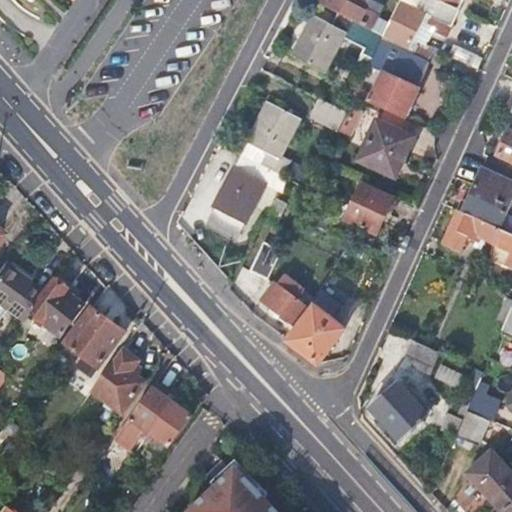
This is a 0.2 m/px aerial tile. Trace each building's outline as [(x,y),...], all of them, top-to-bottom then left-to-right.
[(10,0),(39,20),(53,0),(10,0)] [(320,0),(319,3),(337,12),(370,29),(376,16),(357,7),(361,0),(320,0)] [(451,23),(458,9),(437,0),(416,0),(413,6),(399,0),(398,0),(387,23),(413,35),(425,11),(451,23)] [(437,0),(458,9),(461,0),(437,0)] [(370,60),(380,38),(381,35),(370,29),(337,12),(330,24),(312,15),(291,56),(323,72),(342,37),(361,47),(359,54),(370,60)] [(408,46),(413,35),(387,23),(382,33),(408,46)] [(354,93),(404,117),(431,61),(411,52),(380,38),(370,60),(354,93)] [(345,112),(317,98),(308,117),(337,131),(345,112)] [(266,103),(240,155),(283,177),(290,161),(280,156),(299,120),(266,103)] [(377,118),(359,159),(396,176),(414,136),(377,118)] [(511,124),(498,155),(511,160),(511,124)] [(283,177),(240,155),(213,207),(214,210),(206,225),(237,241),(265,185),(281,193),(287,179),(283,177)] [(511,166),(487,155),(464,211),(498,227),(511,196),(511,166)] [(392,197),(361,183),(344,216),(376,231),(392,197)] [(304,201),(298,215),(317,224),(322,210),(304,201)] [(464,211),(459,209),(443,244),(461,252),(467,237),(479,241),(482,237),(496,243),(490,258),(511,267),(511,265),(511,233),(498,227),(464,211)] [(250,270),(267,280),(268,278),(276,261),(281,250),(263,242),(250,270)] [(5,262),(0,269),(0,303),(8,309),(21,320),(26,313),(44,290),(5,262)] [(262,299),(294,324),(306,308),(295,299),(302,289),(282,274),(275,282),(262,299)] [(54,277),(44,290),(26,313),(59,337),(83,304),(67,293),(70,288),(68,286),(69,284),(57,276),(54,277)] [(298,326),(287,339),(317,362),(319,361),(344,328),(333,320),(343,306),(320,287),(313,298),(314,307),(310,311),(298,326)] [(511,306),(511,305),(511,300),(503,297),(496,315),(506,319),(511,306)] [(506,319),(502,329),(511,333),(511,306),(506,319)] [(124,331),(91,308),(64,344),(83,359),(78,366),(91,375),(124,331)] [(310,311),(306,308),(294,324),(298,326),(310,311)] [(442,352),(412,338),(405,355),(434,369),(442,352)] [(135,364),(118,351),(90,390),(120,413),(142,383),(129,373),(135,364)] [(69,361),(57,353),(46,369),(57,377),(69,361)] [(464,375),(440,364),(434,379),(458,389),(464,375)] [(468,376),(478,381),(483,371),(473,366),(468,376)] [(397,380),(369,406),(399,439),(427,414),(397,380)] [(170,402),(150,387),(113,438),(129,450),(144,430),(148,433),(170,402)] [(467,409),(489,419),(492,420),(500,402),(475,391),(467,409)] [(190,417),(170,402),(148,433),(167,448),(190,417)] [(462,420),(455,438),(477,446),(489,419),(467,409),(462,420)] [(439,431),(455,438),(462,420),(446,413),(439,431)] [(491,498),(511,479),(511,471),(492,449),(467,471),(491,498)] [(275,511),(234,468),(186,511),(275,511)] [(511,511),(511,479),(491,498),(504,511),(511,511)]
